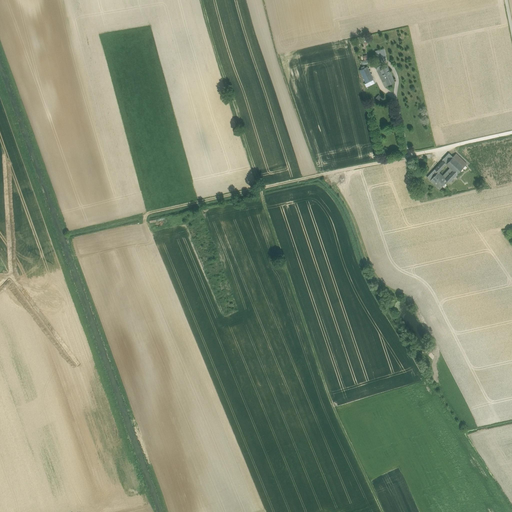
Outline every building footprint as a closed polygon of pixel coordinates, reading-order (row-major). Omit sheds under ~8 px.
[(375,50),(377,57),(386,55),(384,48),(375,50)] [(380,69),(377,70),(385,87),(395,82),(387,65),(385,67),(383,64),(379,66),(380,69)] [(367,67),(359,70),(365,83),(373,79),(367,67)] [(443,161),(446,164),(453,157),(450,154),(443,161)] [(453,157),(464,167),(466,165),(455,154),(453,157)] [(453,170),(457,174),(464,167),(453,157),(446,164),(453,170)] [(446,164),(443,161),(435,169),(439,172),(446,164)] [(435,169),(427,177),(438,187),(443,182),(446,179),(445,178),(439,172),(435,169)] [(448,181),(449,182),(457,174),(453,170),(445,178),(446,179),(448,181)]
